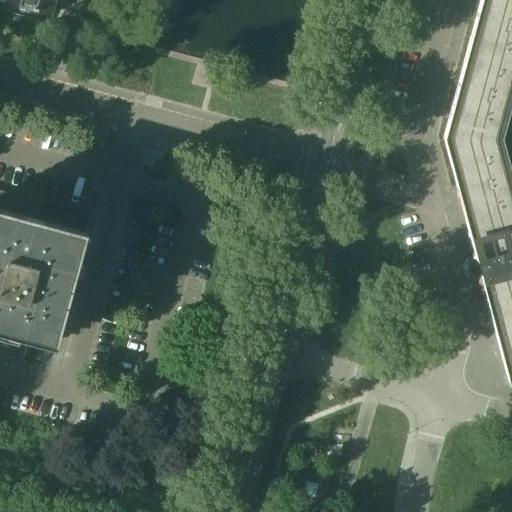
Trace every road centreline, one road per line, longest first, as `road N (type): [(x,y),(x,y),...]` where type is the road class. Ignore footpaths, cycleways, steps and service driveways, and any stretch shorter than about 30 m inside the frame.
road 1 (residential): [(439,401),(458,302),(411,143),(446,0)]
road 2 (residential): [(59,391),(119,183)]
road 3 (residential): [(325,170),(134,119)]
road 4 (tertiary): [(277,352),(325,170)]
road 5 (tertiary): [(325,170),(374,0)]
road 6 (unclassified): [(277,352),(439,401)]
road 7 (tertiary): [(235,511),(277,352)]
road 8 (residential): [(134,119),(0,82)]
road 9 (residential): [(119,183),(0,155)]
